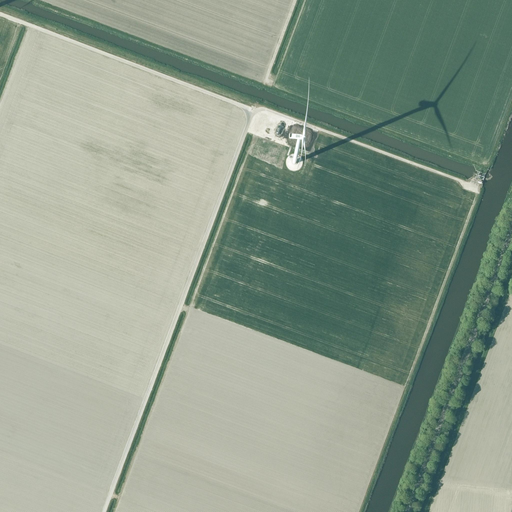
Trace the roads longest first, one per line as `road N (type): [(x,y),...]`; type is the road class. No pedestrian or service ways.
road 1 (unclassified): [(105,511),(253,112),(473,186)]
road 2 (unclassified): [(406,511),(511,226)]
road 3 (track): [(0,15),(256,111)]
